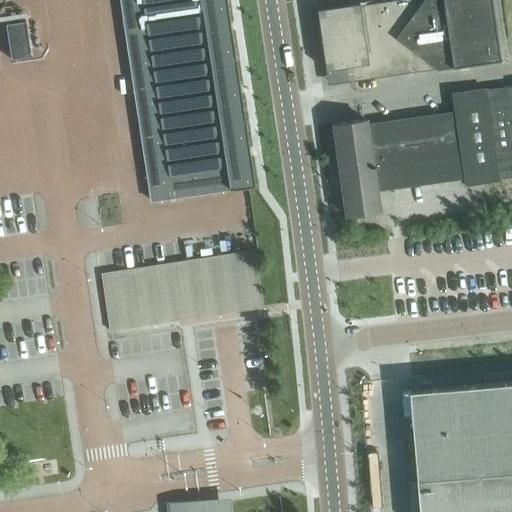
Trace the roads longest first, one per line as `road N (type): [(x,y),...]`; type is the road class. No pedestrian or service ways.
road 1 (unclassified): [(318,340),(270,0)]
road 2 (unknown): [(88,365),(180,353),(186,408),(176,427),(99,433)]
road 3 (unknown): [(285,95),(511,66)]
road 4 (unclassified): [(318,340),(511,319)]
road 5 (unclassified): [(333,511),(318,340)]
road 6 (unknown): [(236,465),(215,316)]
